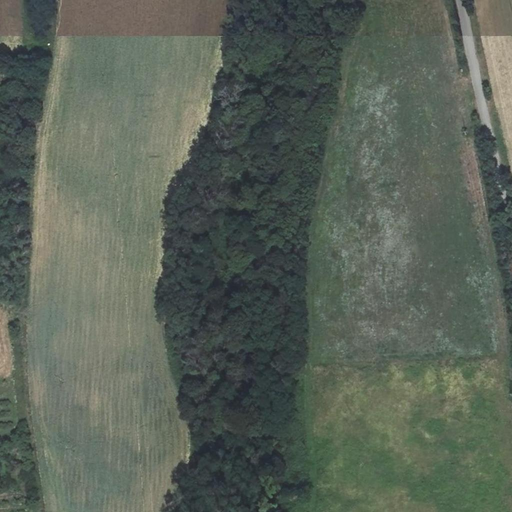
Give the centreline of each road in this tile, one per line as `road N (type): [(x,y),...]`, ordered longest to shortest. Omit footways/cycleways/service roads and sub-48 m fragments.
road 1 (residential): [(511,242),(459,0)]
road 2 (track): [(0,302),(21,317),(47,511)]
